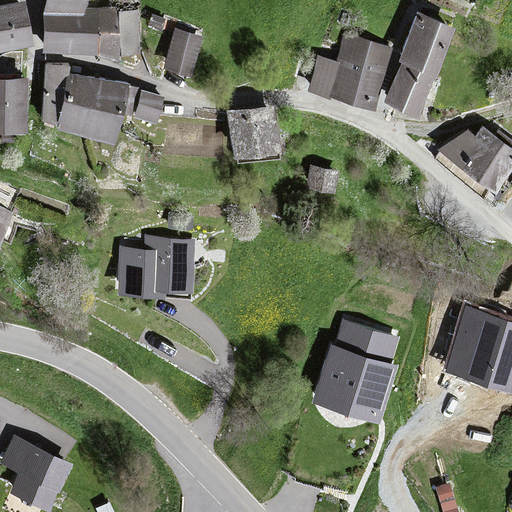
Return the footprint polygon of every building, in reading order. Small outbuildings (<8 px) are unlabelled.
[(18,3),(0,6),(0,49),(25,45),(18,3)] [(136,9),(116,8),(118,49),(137,47),(136,9)] [(113,11),(39,11),(39,51),(66,51),(66,55),(113,55),(113,11)] [(449,27),(413,12),(394,56),(399,58),(381,98),(411,112),(449,27)] [(195,36),(172,30),(162,68),(186,74),(195,36)] [(387,46),(344,33),(326,91),(368,104),(387,46)] [(333,62),(315,55),(304,86),(323,93),(333,62)] [(120,85),(67,72),(54,125),(107,138),(120,85)] [(19,78),(0,77),(0,129),(19,130),(19,78)] [(158,96),(139,91),(133,114),(152,119),(158,96)] [(266,105),(222,110),(226,151),(270,146),(266,105)] [(471,136),(461,129),(436,149),(487,186),(511,152),(477,127),(471,136)] [(333,170),(308,166),(304,187),(330,191),(333,170)] [(159,276),(186,278),(189,241),(149,238),(148,250),(124,248),(121,283),(159,286),(159,276)] [(333,346),(318,394),(373,412),(389,363),(384,362),(393,334),(347,319),(338,347),(333,346)] [(451,368),(511,380),(511,329),(462,319),(451,368)] [(45,501),(66,461),(34,445),(14,485),(45,501)]
